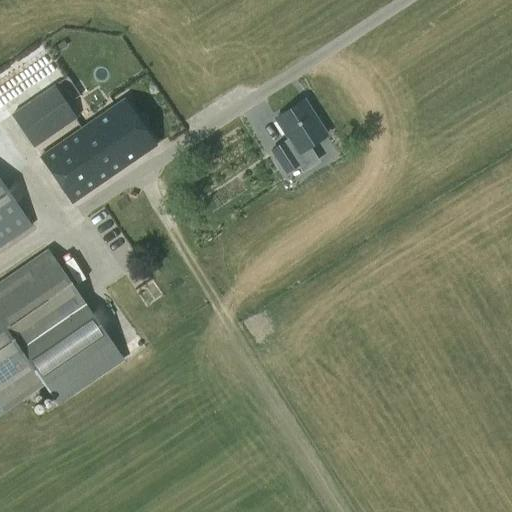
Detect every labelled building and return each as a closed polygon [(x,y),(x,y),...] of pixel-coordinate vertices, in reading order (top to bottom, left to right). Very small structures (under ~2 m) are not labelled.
[(11,113),(34,146),(75,118),(53,85),(26,104),(11,113)] [(40,155),(72,202),(155,145),(123,98),(40,155)] [(284,139),(285,140),(301,166),(303,169),(318,160),(309,146),(326,135),(305,103),(279,120),(289,135),(284,139)] [(286,175),(301,166),(285,140),(270,149),(286,175)] [(0,246),(31,226),(0,180),(0,246)] [(47,250),(0,282),(0,411),(42,382),(56,402),(121,357),(47,250)]
